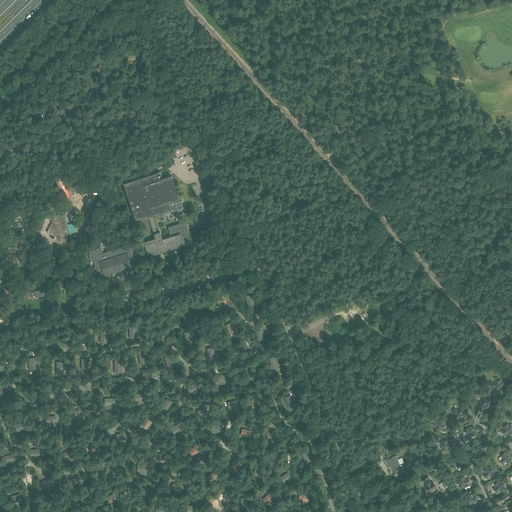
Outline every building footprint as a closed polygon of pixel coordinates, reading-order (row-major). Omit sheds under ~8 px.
[(151,216),(170,211),(172,210),(173,211),(183,208),(181,200),(179,201),(179,199),(171,176),(160,179),(158,172),(123,183),(135,222),(148,217),(154,234),(155,238),(133,245),(131,246),(131,245),(128,246),(128,245),(103,253),(101,247),(88,251),(89,254),(88,255),(90,261),(93,260),(95,266),(93,267),(94,271),(96,270),(98,276),(104,274),(104,276),(132,267),(132,266),(135,265),(133,257),(132,257),(132,255),(134,255),(132,249),(134,248),(144,245),(148,257),(184,245),(192,243),(186,222),(168,228),(171,236),(162,239),(160,232),(157,233),(151,216)] [(70,234),(65,217),(61,218),(59,214),(51,217),(52,221),(47,232),(57,238),(59,242),(67,239),(66,235),(70,234)] [(0,260),(2,260),(1,250),(9,245),(5,238),(0,241),(0,260)] [(65,278),(61,279),(53,282),(55,288),(62,286),(63,289),(67,287),(65,278)] [(37,287),(38,290),(33,291),(35,297),(43,294),(42,292),(46,291),(44,285),(37,287)] [(251,294),(245,296),(249,307),(255,305),(251,294)] [(225,325),(229,334),(236,332),(232,322),(225,325)] [(262,327),(255,328),(258,340),(265,339),(262,327)] [(191,331),(184,332),(185,343),(193,342),(191,331)] [(145,352),(138,353),(140,365),(147,364),(145,352)] [(171,356),(164,358),(168,369),(175,367),(171,356)] [(269,358),(272,369),(279,367),(276,356),(269,358)] [(34,357),(27,359),(30,370),(37,369),(34,357)] [(255,368),(245,372),(247,378),(257,374),(255,368)] [(502,388),(503,383),(501,382),(501,380),(495,380),(495,382),(491,381),(490,387),(494,387),(494,389),(500,390),(500,388),(502,388)] [(195,383),(186,387),(190,393),(198,389),(195,383)] [(8,395),(0,388),(0,398),(3,401),(8,395)] [(144,392),(134,395),(135,402),(146,399),(144,392)] [(261,393),(251,395),(253,402),(262,400),(261,393)] [(290,395),(283,398),(288,409),(295,405),(290,395)] [(167,398),(161,406),(167,410),(173,402),(167,398)] [(236,400),(227,402),(229,409),(238,407),(236,400)] [(481,402),(477,401),(475,406),(479,407),(478,409),(484,411),(485,410),(487,410),(488,405),(487,405),(487,402),(482,401),(481,402)] [(208,414),(206,407),(197,411),(199,417),(208,414)] [(454,407),(451,412),(454,414),(453,416),(458,420),(459,418),(461,420),(464,415),(463,414),(464,412),(459,408),(458,410),(454,407)] [(74,411),(75,418),(85,415),(83,409),(74,411)] [(55,415),(45,417),(46,424),(57,422),(55,415)] [(152,422),(147,418),(141,425),(146,430),(152,422)] [(444,430),(446,425),(444,424),(445,422),(440,419),(439,421),(435,419),(433,424),(436,426),(435,428),(441,431),(442,429),(444,430)] [(24,421),(14,426),(17,432),(27,427),(24,421)] [(183,429),(179,422),(170,428),(174,434),(183,429)] [(214,423),(210,429),(219,434),(222,427),(214,423)] [(511,425),(511,424),(509,425),(508,423),(503,427),(504,429),(501,431),(504,436),(508,433),(509,435),(511,432),(511,425)] [(475,427),(469,425),(469,427),(467,426),(464,432),(467,433),(465,437),(470,439),(472,435),(474,436),(476,430),(474,429),(475,427)] [(251,431),(242,428),(240,435),(250,438),(251,431)] [(276,429),(266,432),(268,439),(278,436),(276,429)] [(127,438),(125,432),(116,435),(118,441),(127,438)] [(489,440),(489,438),(484,436),(483,438),(481,437),(479,443),(481,444),(479,447),(485,450),(486,446),(488,446),(491,441),(489,440)] [(452,448),(452,443),(448,442),(448,440),(442,440),(442,442),(440,442),(439,447),(442,447),(442,450),(448,450),(448,448),(452,448)] [(100,448),(96,442),(88,447),(91,453),(100,448)] [(195,445),(188,451),(193,457),(200,451),(195,445)] [(40,455),(38,448),(29,450),(30,457),(40,455)] [(73,457),(71,450),(62,453),(64,459),(73,457)] [(307,450),(300,453),(305,463),(312,461),(307,450)] [(511,456),(508,452),(506,453),(505,452),(500,456),(502,458),(499,461),(503,465),(506,462),(508,463),(511,459),(510,457),(511,456)] [(16,460),(15,454),(4,456),(6,463),(16,460)] [(402,472),(399,465),(400,464),(397,456),(396,455),(392,457),(392,458),(386,460),(387,463),(388,463),(389,463),(390,467),(392,467),(395,474),(402,472)] [(460,467),(461,461),(457,460),(458,458),(451,457),(451,459),(449,458),(448,464),(450,465),(450,467),(456,468),(456,466),(460,467)] [(230,466),(239,470),(242,463),(233,460),(230,466)] [(494,468),(489,465),(488,466),(486,465),(483,470),(485,472),(482,475),(487,478),(489,475),(491,476),(494,471),(493,469),(494,468)] [(116,468),(106,467),(105,474),(115,475),(116,468)] [(252,475),(261,479),(264,472),(255,468),(252,475)] [(218,477),(214,471),(207,477),(211,482),(218,477)] [(292,478),(288,472),(280,477),(284,483),(292,478)] [(79,475),(69,480),(72,486),(82,481),(79,475)] [(469,485),(469,479),(465,479),(465,477),(459,476),(459,478),(457,478),(456,484),(459,484),(458,486),(465,487),(465,485),(469,485)] [(426,487),(427,488),(426,489),(428,491),(429,491),(430,492),(436,487),(436,486),(433,482),(431,483),(427,477),(422,481),(425,485),(427,487),(426,487)] [(40,482),(43,489),(52,485),(49,478),(40,482)] [(499,480),(494,485),(496,486),(493,489),(497,493),(500,491),(501,492),(506,488),(504,486),(506,485),(502,481),(500,482),(499,480)] [(184,489),(182,482),(172,483),(173,490),(184,489)] [(228,487),(221,493),(227,499),(233,493),(228,487)] [(262,499),(267,504),(274,498),(269,492),(262,499)] [(10,496),(12,503),(22,500),(19,493),(10,496)] [(117,500),(113,493),(105,498),(108,504),(117,500)] [(477,503),(478,497),(473,496),(474,494),(467,493),(467,495),(465,495),(464,501),(466,501),(466,503),(472,504),(472,502),(477,503)] [(240,498),(242,508),(249,506),(247,497),(240,498)]
